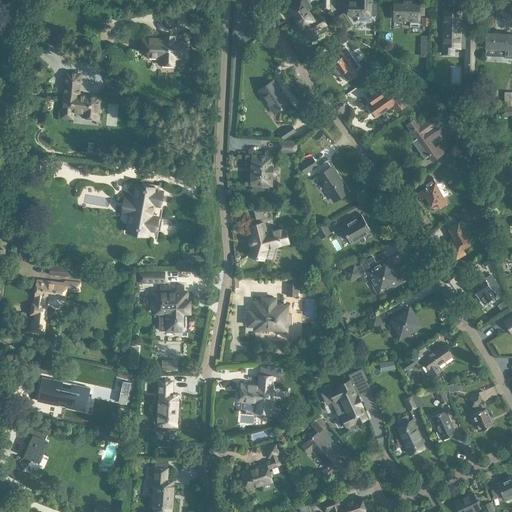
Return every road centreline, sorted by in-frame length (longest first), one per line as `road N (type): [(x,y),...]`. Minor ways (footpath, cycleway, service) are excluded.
road 1 (residential): [(511,400),(370,164),(252,0)]
road 2 (residential): [(208,385),(227,279),(219,163),(227,0)]
road 3 (residential): [(0,265),(22,0)]
